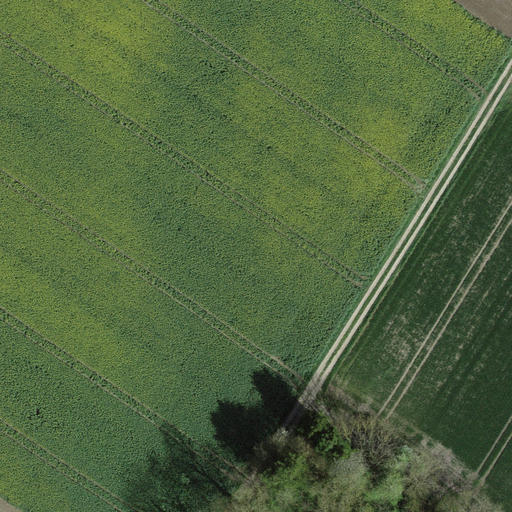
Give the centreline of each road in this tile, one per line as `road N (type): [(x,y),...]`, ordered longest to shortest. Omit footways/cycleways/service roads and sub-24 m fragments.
road 1 (track): [(511,72),(301,406)]
road 2 (track): [(301,406),(431,511)]
road 3 (track): [(301,406),(236,511)]
